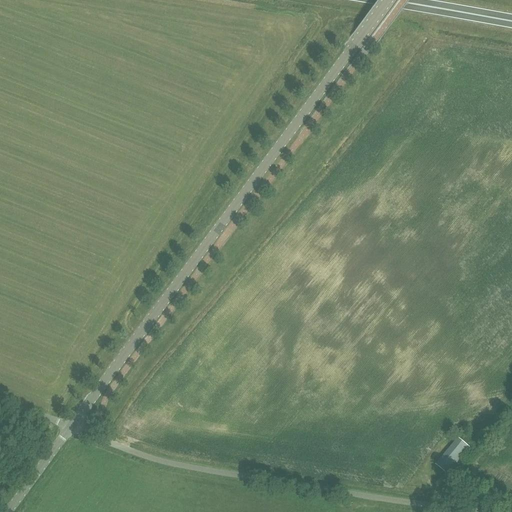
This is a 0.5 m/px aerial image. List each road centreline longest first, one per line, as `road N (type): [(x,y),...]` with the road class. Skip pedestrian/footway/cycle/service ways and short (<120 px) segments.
road 1 (unclassified): [(67,430),(388,0)]
road 2 (unclassified): [(458,511),(181,468),(67,430)]
road 3 (trunk): [(386,0),(511,21)]
